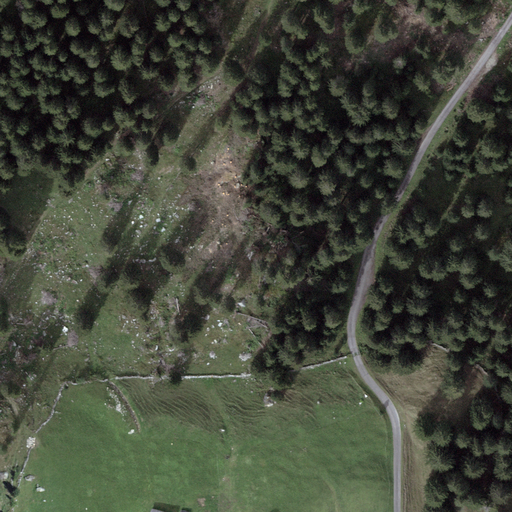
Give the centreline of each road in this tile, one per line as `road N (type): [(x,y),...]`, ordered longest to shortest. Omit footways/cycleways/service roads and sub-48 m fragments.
road 1 (track): [(511,18),(426,138),(362,269),(350,336),(397,432),(397,511)]
road 2 (track): [(148,494),(141,429),(91,335),(111,285),(149,230),(168,171),(238,91),(258,48)]
road 3 (track): [(273,0),(258,48),(121,140),(86,182),(45,212),(0,289)]
road 4 (track): [(0,386),(19,423),(4,511)]
